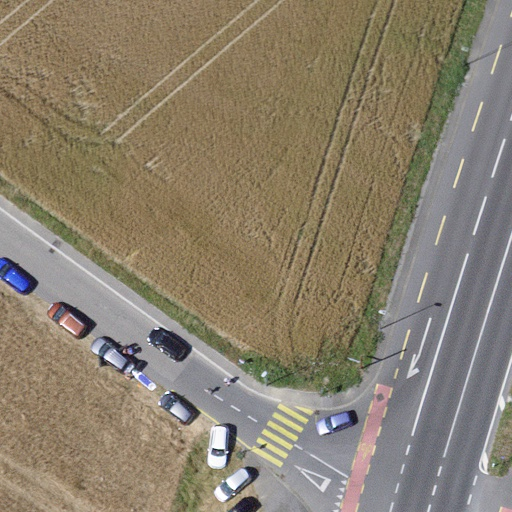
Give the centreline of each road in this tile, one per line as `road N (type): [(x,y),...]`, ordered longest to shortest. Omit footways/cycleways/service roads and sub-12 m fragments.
road 1 (tertiary): [(0,237),(148,348),(404,511)]
road 2 (primary): [(429,511),(511,206)]
